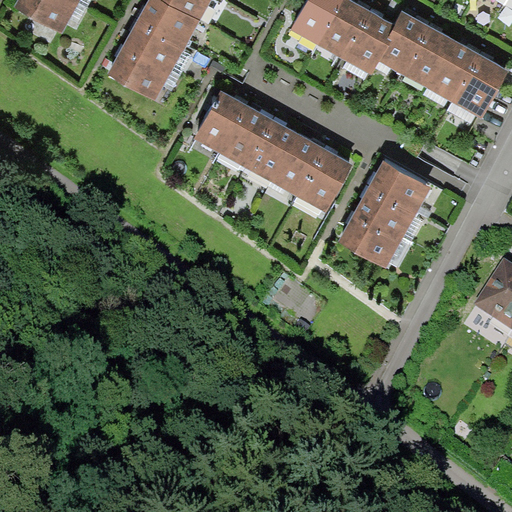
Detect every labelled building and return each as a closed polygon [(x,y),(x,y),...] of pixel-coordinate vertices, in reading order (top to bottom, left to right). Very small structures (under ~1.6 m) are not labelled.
[(81,0),(18,0),(15,7),(63,33),(81,0)] [(119,53),(107,74),(155,100),(201,21),(164,0),(148,0),(143,11),(133,29),(119,53)] [(212,0),(164,0),(201,21),(212,0)] [(348,0),(306,0),(292,26),(372,73),(381,58),(398,29),(390,25),(377,17),(359,6),(348,0)] [(420,19),(400,8),(390,25),(398,29),(381,58),(478,114),(505,67),(488,57),(471,48),(439,30),(420,19)] [(238,101),(222,91),(195,139),(325,212),(352,165),(334,155),(314,143),(281,125),(261,114),(238,101)] [(431,188),(384,161),(375,177),(366,195),(353,219),(339,243),(388,268),(431,188)] [(511,263),(504,258),(474,304),(511,329),(511,263)]
